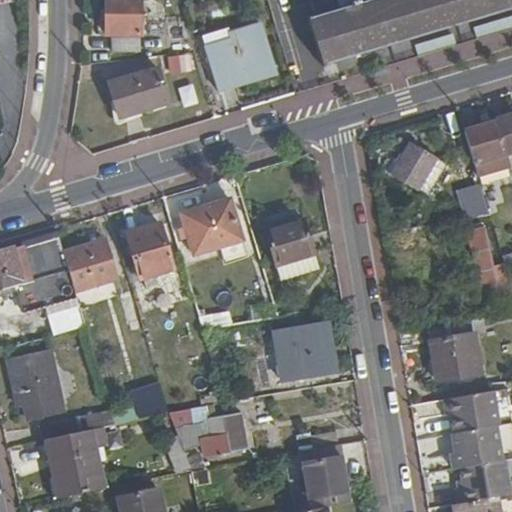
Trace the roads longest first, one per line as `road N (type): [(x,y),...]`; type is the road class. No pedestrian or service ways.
road 1 (residential): [(402,511),(334,115)]
road 2 (residential): [(4,211),(334,115)]
road 3 (residential): [(4,211),(49,129),(56,0)]
road 4 (residential): [(334,115),(511,64)]
